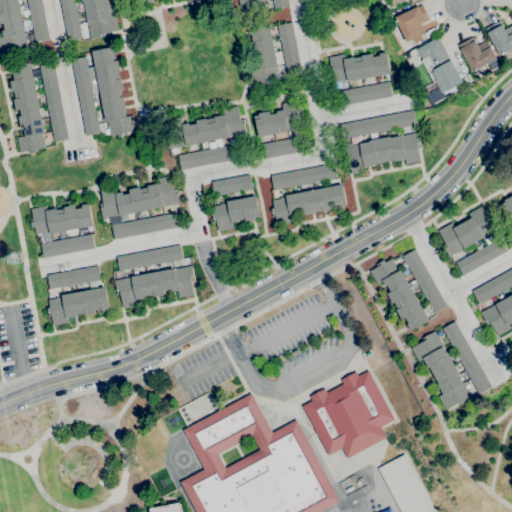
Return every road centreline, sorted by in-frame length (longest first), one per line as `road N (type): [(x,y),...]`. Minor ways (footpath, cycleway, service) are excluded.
road 1 (residential): [(0,401),(136,359),(406,215),(453,173),(511,94)]
road 2 (residential): [(296,0),(325,155),(188,178),(198,233),(229,309)]
road 3 (residential): [(406,215),(497,380)]
road 4 (residential): [(42,267),(198,233)]
road 5 (residential): [(51,0),(78,146)]
